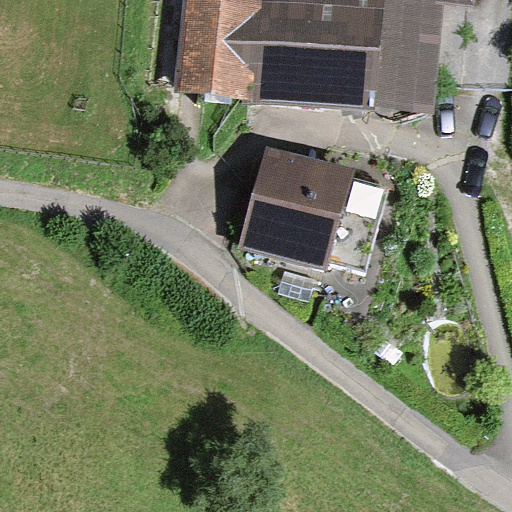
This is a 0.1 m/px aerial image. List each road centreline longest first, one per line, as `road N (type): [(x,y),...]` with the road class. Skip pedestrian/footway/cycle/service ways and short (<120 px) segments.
road 1 (track): [(0,202),(90,215),(199,270),(511,493)]
road 2 (track): [(498,0),(465,203),(511,403)]
